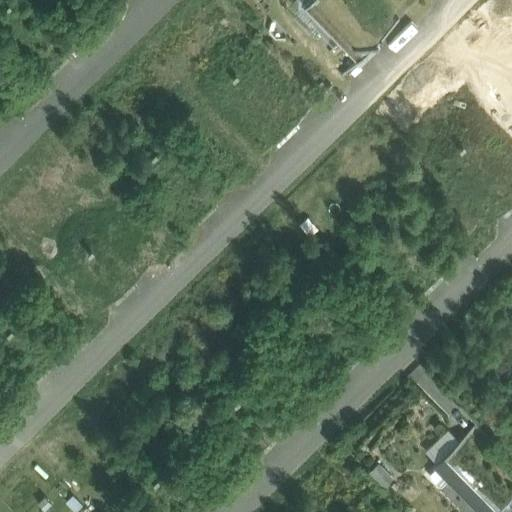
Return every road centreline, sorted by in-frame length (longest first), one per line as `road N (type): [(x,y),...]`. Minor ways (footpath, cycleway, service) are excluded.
road 1 (unclassified): [(456,0),(0,450)]
road 2 (unclassified): [(511,242),(236,511)]
road 3 (unclassified): [(159,0),(0,158)]
